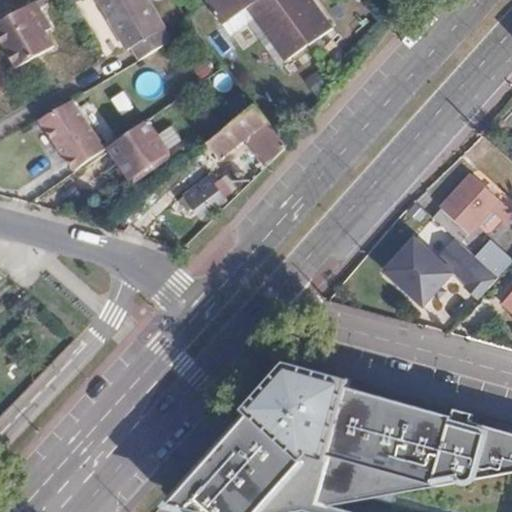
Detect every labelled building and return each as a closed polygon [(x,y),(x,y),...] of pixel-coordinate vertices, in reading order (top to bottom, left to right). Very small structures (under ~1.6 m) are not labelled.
[(53,23),(40,0),(0,23),(0,39),(17,69),(60,44),(49,25),(53,23)] [(134,65),(167,46),(139,0),(89,0),(122,54),(126,52),(134,65)] [(310,48),(277,0),(217,0),(209,6),(225,28),(250,11),(258,23),(288,63),(310,48)] [(277,0),(310,48),(331,34),(308,0),(277,0)] [(250,11),(225,28),(233,40),(258,23),(250,11)] [(68,104),(36,124),(75,172),(106,151),(68,104)] [(226,157),(269,124),(255,107),(213,140),(226,157)] [(157,138),(146,123),(108,150),(130,180),(168,153),(157,138)] [(171,128),(157,138),(168,153),(182,144),(171,128)] [(511,209),(474,175),(432,221),(461,246),(485,219),(491,225),(500,215),(510,225),(511,222),(511,209)] [(202,218),(225,199),(208,178),(192,190),(198,198),(190,204),(202,218)] [(198,198),(192,190),(184,196),(190,204),(198,198)] [(442,289),(470,257),(454,242),(439,259),(433,253),(435,251),(431,247),(428,249),(416,238),(386,272),(425,307),(437,294),(440,296),(445,291),(442,289)] [(500,280),(511,266),(511,258),(492,241),(476,259),(500,280)] [(489,293),(500,280),(476,259),(468,268),(477,276),(474,281),(489,293)] [(464,272),(474,281),(477,276),(468,268),(464,272)] [(511,293),(503,303),(511,310),(511,293)] [(243,451),(188,511),(355,511),(333,506),(373,499),(394,504),(397,494),(511,473),(511,432),(292,370),(253,414),(250,418),(250,426),(252,430),(258,435),(254,439),(250,436),(239,448),(243,451)]
